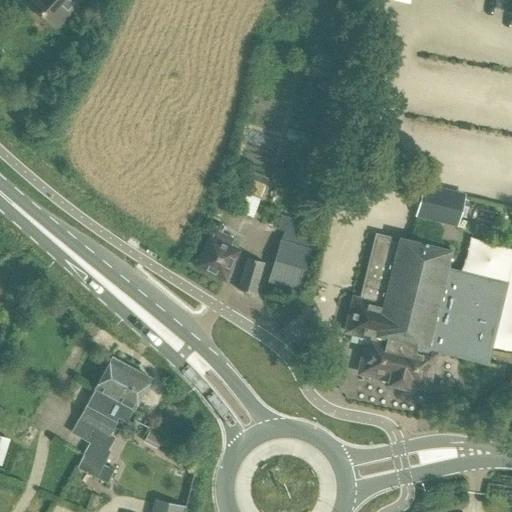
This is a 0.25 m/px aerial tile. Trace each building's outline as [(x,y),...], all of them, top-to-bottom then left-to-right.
[(27,0),(26,1),(54,27),(79,0),(27,0)] [(268,178),(249,172),(245,182),(248,183),(239,207),(255,213),(268,178)] [(424,187),(416,218),(456,228),(463,196),(424,187)] [(283,231),(268,280),(298,289),(312,238),(300,235),(304,222),(281,216),(277,229),(283,231)] [(229,248),(233,240),(220,234),(223,227),(217,224),(210,239),(209,239),(196,266),(223,279),(226,274),(236,252),(229,248)] [(425,387),(433,352),(488,365),(507,283),(446,268),(446,267),(448,267),(448,266),(447,265),(450,252),(426,246),(426,245),(424,244),(423,245),(399,239),(399,241),(376,235),(360,302),(355,301),(348,330),(370,336),(361,371),(390,378),(389,384),(406,388),(407,383),(425,387)] [(254,295),(263,263),(247,258),(237,290),(254,295)] [(86,407),(79,422),(96,432),(84,455),(102,464),(108,452),(105,450),(111,439),(107,437),(115,422),(113,421),(115,418),(125,423),(142,392),(145,392),(149,384),(147,382),(149,380),(150,378),(148,378),(113,359),(111,358),(110,359),(111,359),(95,390),(102,394),(98,403),(94,411),(86,407)] [(103,466),(96,479),(106,485),(113,472),(103,466)] [(153,511),(180,511),(181,508),(156,501),(153,511)]
